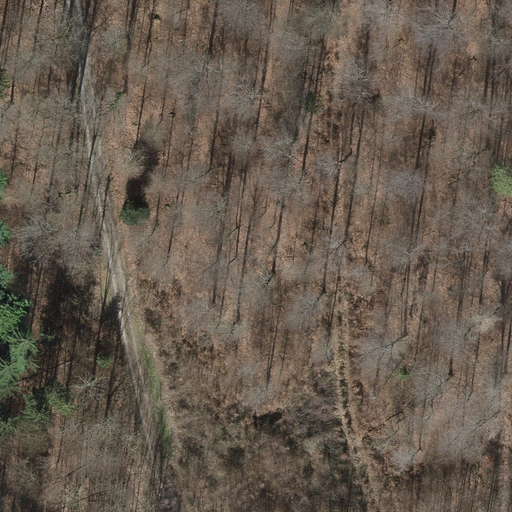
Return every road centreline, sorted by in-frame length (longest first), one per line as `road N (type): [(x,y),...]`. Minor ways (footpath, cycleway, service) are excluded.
road 1 (track): [(65,0),(164,474),(179,511)]
road 2 (track): [(374,511),(341,381),(338,102),(360,0)]
